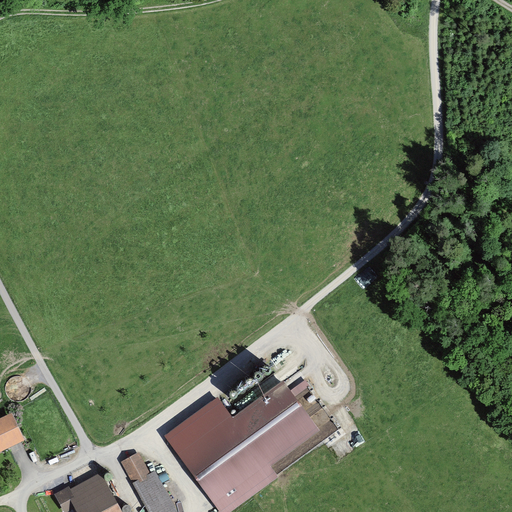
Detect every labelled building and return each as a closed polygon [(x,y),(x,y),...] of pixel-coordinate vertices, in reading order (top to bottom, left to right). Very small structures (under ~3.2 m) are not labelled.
[(306,380),(289,392),(293,398),(310,385),(306,380)] [(233,420),(182,457),(222,511),(226,511),(276,476),(264,460),(313,424),(293,398),(289,392),(283,383),(233,420)] [(167,436),(182,457),(233,420),(218,399),(167,436)] [(5,438),(18,432),(10,417),(0,422),(0,449),(3,447),(1,443),(6,441),(5,438)] [(151,511),(174,511),(153,473),(149,475),(138,455),(124,462),(151,511)] [(119,511),(100,476),(69,492),(68,489),(58,495),(66,510),(76,504),(79,511),(119,511)]
